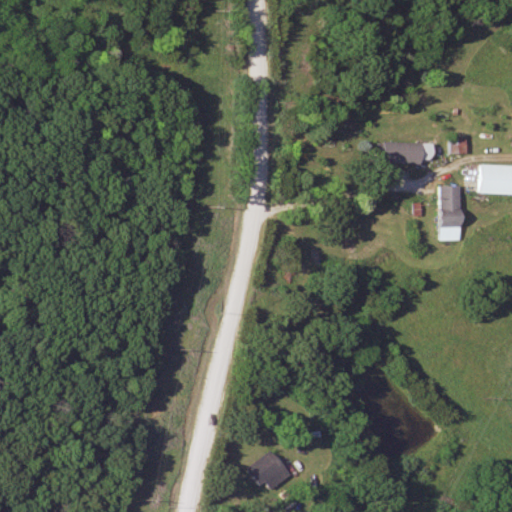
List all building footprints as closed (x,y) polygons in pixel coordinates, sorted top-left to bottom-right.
[(442,138),(442,153),(457,153),(458,138),(442,138)] [(411,164),(411,142),(368,142),(368,163),(411,164)] [(511,195),(511,166),(469,165),(468,194),(511,195)] [(452,186),(430,186),(430,240),(452,240),(452,186)] [(241,472),(261,494),(282,474),(262,452),(241,472)]
